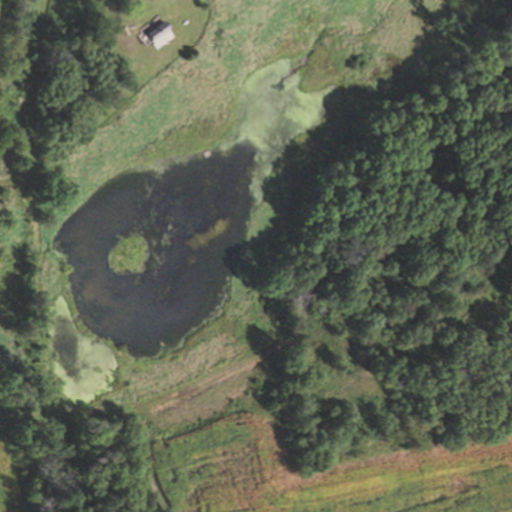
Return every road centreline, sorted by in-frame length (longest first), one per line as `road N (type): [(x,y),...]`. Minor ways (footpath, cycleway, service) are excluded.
road 1 (track): [(59,431),(80,440),(289,336),(307,312),(314,259),(331,218),(402,143),(503,65),(511,49)]
road 2 (track): [(48,0),(32,239),(59,431)]
